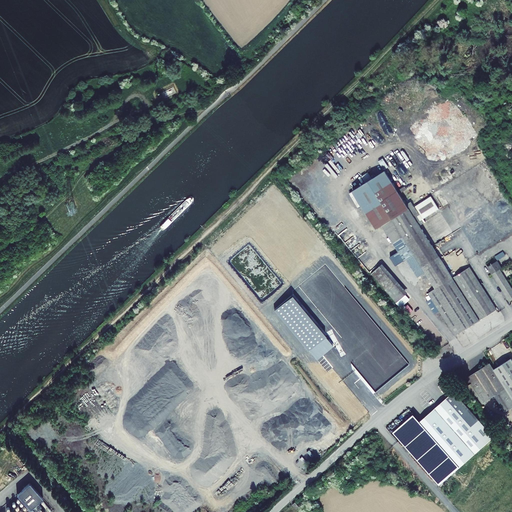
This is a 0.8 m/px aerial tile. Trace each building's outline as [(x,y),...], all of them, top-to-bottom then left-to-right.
[(352,143),(355,148),(362,145),(358,139),(352,143)] [(331,148),(325,153),(331,161),(337,157),(331,148)] [(496,308),(470,266),(453,277),(414,214),(418,212),(411,200),(406,203),(385,170),(373,178),(368,171),(362,175),(366,182),(353,190),(377,228),(383,225),(394,243),(398,251),(390,256),(396,265),(407,258),(419,276),(426,271),(436,287),(429,292),(432,297),(427,300),(435,313),(440,310),(456,334),(496,308)] [(303,201),(309,198),(304,191),(299,195),(303,201)] [(324,195),(318,200),(315,195),(310,199),(314,204),(310,207),(315,214),(330,202),(324,195)] [(495,276),(502,272),(500,269),(502,268),(498,260),(488,266),(495,276)] [(330,267),(333,270),(339,264),(336,261),(330,267)] [(382,263),(379,266),(405,295),(408,292),(382,263)] [(405,295),(379,266),(371,273),(396,302),(405,295)] [(419,276),(429,292),(436,287),(426,271),(419,276)] [(511,288),(502,272),(495,276),(510,301),(511,299),(511,288)] [(353,287),(343,296),(358,315),(369,306),(353,287)] [(326,335),(292,295),(274,310),(308,350),(309,350),(317,359),(322,355),(333,346),(325,336),(326,335)] [(511,407),(511,360),(511,358),(493,369),(490,363),(468,376),(484,402),(495,395),(505,412),(511,407)] [(449,390),(451,387),(445,381),(443,383),(449,390)] [(446,390),(441,384),(438,386),(444,393),(446,390)] [(494,437),(454,392),(420,421),(460,467),(494,437)] [(29,483),(16,495),(29,510),(42,498),(29,483)]
